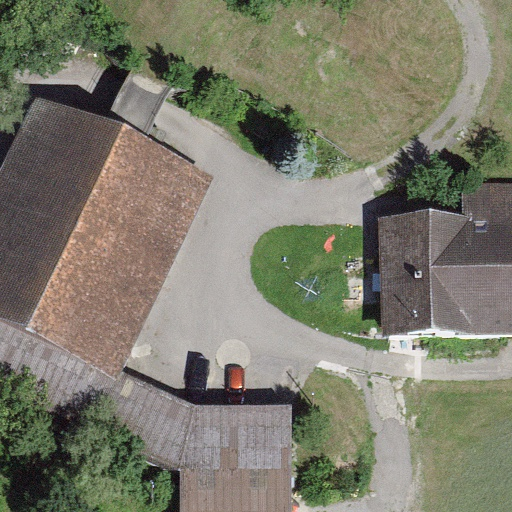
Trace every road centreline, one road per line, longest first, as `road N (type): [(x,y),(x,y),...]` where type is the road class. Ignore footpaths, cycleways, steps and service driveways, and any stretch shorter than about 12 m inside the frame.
road 1 (track): [(265,184),(309,198),(353,199),(427,163),(465,130),(482,83),(481,37),(467,0)]
road 2 (track): [(204,0),(152,77),(121,142)]
road 3 (track): [(511,372),(380,366)]
